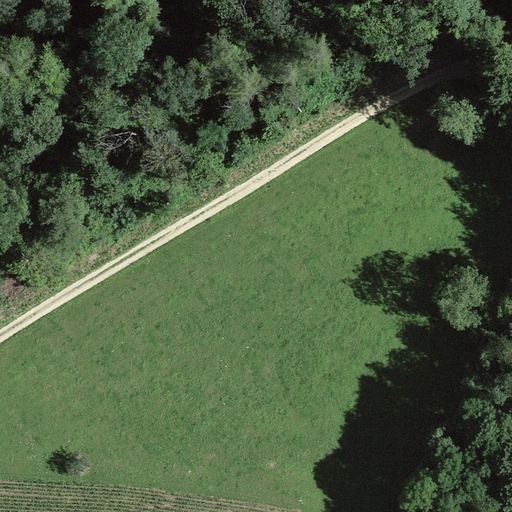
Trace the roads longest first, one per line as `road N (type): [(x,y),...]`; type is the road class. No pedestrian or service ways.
road 1 (track): [(511,38),(474,66),(408,89),(0,336)]
road 2 (track): [(407,511),(511,301)]
